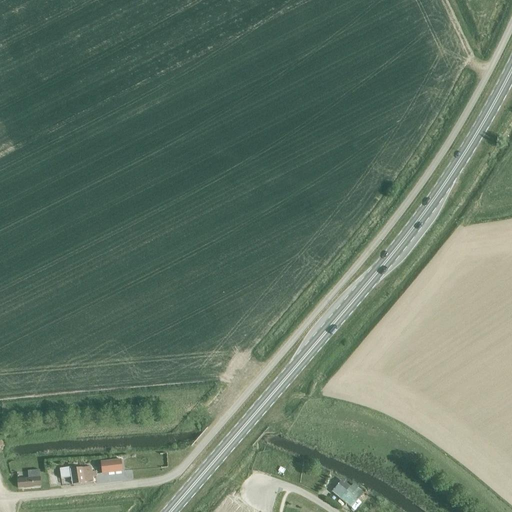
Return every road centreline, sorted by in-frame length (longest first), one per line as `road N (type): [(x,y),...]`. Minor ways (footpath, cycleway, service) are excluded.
road 1 (unclassified): [(0,496),(158,481),(179,471),(410,199),(511,23)]
road 2 (secondary): [(169,511),(386,261),(483,124),(511,68)]
